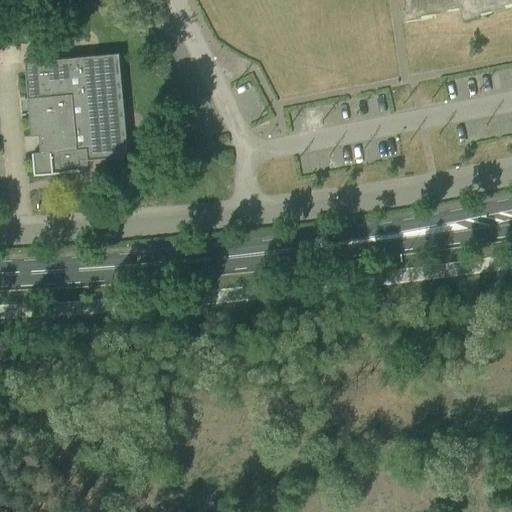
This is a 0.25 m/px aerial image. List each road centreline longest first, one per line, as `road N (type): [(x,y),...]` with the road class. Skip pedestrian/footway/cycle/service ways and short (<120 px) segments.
road 1 (primary): [(268,254),(0,275)]
road 2 (residential): [(248,215),(511,175)]
road 3 (residential): [(0,239),(248,215)]
road 4 (primary): [(511,203),(268,254)]
road 5 (primary): [(268,254),(367,251),(511,230)]
road 6 (residential): [(248,215),(247,153),(171,0)]
